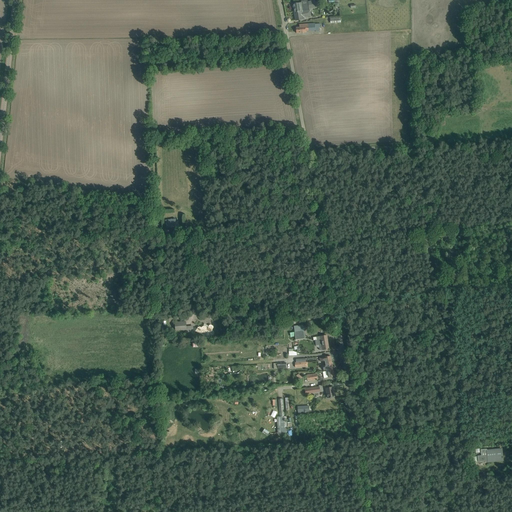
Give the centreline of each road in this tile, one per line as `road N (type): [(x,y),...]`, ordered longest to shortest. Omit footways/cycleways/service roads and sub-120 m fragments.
road 1 (unclassified): [(363,511),(354,402),(278,0)]
road 2 (track): [(334,291),(458,285),(464,427)]
road 3 (track): [(511,424),(357,434)]
road 4 (tertiary): [(0,135),(15,0)]
